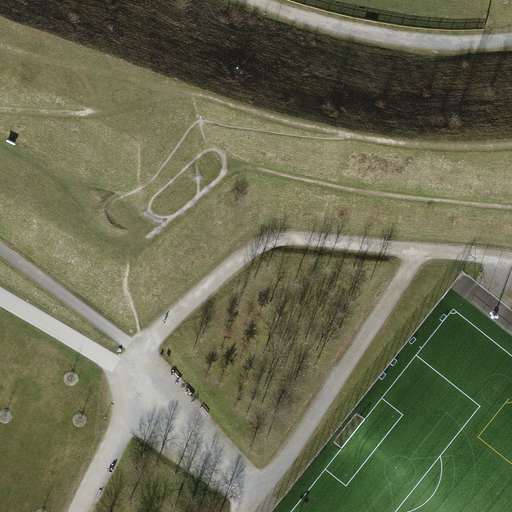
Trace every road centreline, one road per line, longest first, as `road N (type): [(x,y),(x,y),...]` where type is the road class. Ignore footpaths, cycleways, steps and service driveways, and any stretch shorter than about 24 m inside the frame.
road 1 (track): [(511,264),(289,239),(257,247),(138,349),(143,379),(259,497),(250,511)]
road 2 (track): [(420,252),(259,497)]
road 3 (track): [(82,511),(143,379)]
